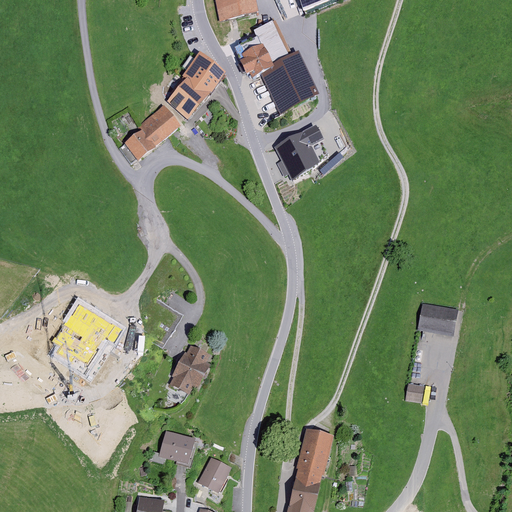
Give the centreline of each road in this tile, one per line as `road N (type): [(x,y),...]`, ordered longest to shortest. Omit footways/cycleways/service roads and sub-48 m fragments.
road 1 (track): [(287,440),(332,405),(403,209),(404,185),(381,132),(376,85),(401,0)]
road 2 (unclassified): [(198,0),(291,250)]
road 3 (track): [(291,250),(302,304),(287,469)]
road 4 (residential): [(144,184),(120,164),(100,118),(81,0)]
road 5 (residential): [(291,250),(210,173),(178,157),(147,169),(144,184)]
road 6 (residential): [(395,511),(429,444),(444,345)]
road 7 (unclassified): [(291,250),(290,304),(258,410)]
road 8 (residential): [(154,237),(196,284),(199,309),(173,347)]
road 9 (track): [(115,300),(64,291),(0,327)]
